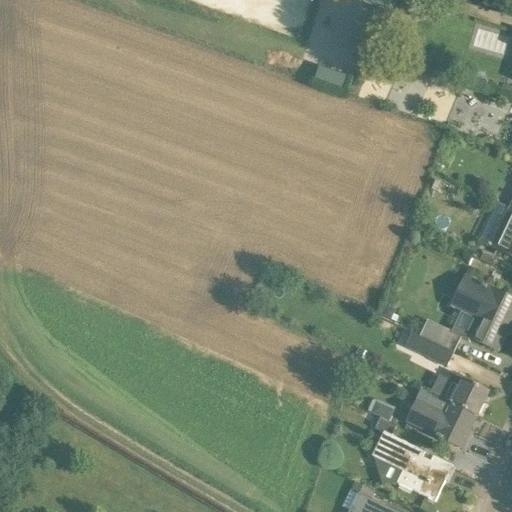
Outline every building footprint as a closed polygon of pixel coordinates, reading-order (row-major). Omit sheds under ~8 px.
[(396,0),(366,0),(394,9),(396,0)] [(367,70),(371,57),(362,54),(357,66),(367,70)] [(485,89),(487,82),(475,78),(472,85),(485,89)] [(494,229),(486,246),(511,258),(511,210),(508,209),(497,231),(494,229)] [(480,262),(490,267),(495,259),(484,254),(480,262)] [(511,300),(465,278),(452,307),(477,319),(468,339),(497,352),(505,336),(511,338),(511,336),(511,300)] [(393,312),(385,309),(382,318),(390,321),(393,312)] [(447,369),(454,354),(420,338),(412,334),(405,349),(447,369)] [(370,354),(362,350),(357,359),(366,363),(370,354)] [(489,394),(464,382),(466,379),(453,372),(449,381),(439,376),(430,395),(432,396),(477,418),(489,394)] [(432,396),(430,395),(423,392),(408,423),(438,437),(437,439),(443,442),(444,442),(461,450),(462,449),(466,451),(474,435),(475,435),(476,435),(478,434),(479,433),(480,432),(480,431),(481,431),(485,422),(477,419),(477,418),(432,396)] [(422,459),(424,454),(391,438),(396,427),(387,423),(379,419),(374,430),(382,435),(371,458),(402,473),(397,485),(435,504),(445,483),(447,485),(455,469),(432,458),(430,463),(422,459)] [(394,511),(371,500),(374,493),(353,483),(341,509),(345,511),(394,511)]
